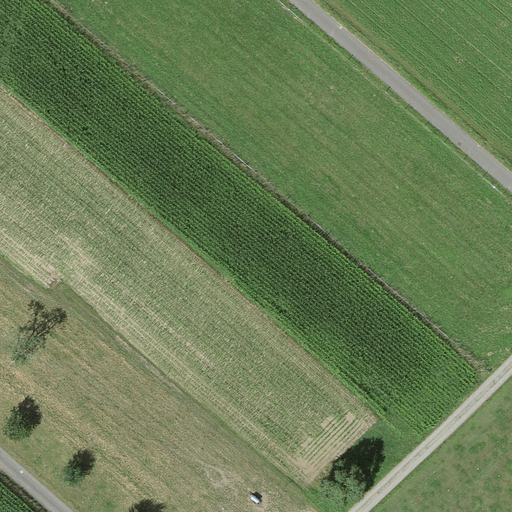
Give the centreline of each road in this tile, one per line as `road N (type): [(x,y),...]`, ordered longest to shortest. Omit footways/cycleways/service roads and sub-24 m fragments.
road 1 (track): [(295,0),(511,185)]
road 2 (track): [(511,353),(351,511)]
